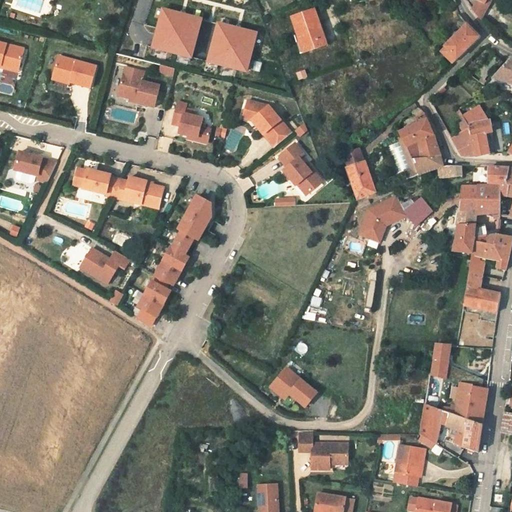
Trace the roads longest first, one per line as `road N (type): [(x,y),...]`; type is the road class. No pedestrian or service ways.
road 1 (residential): [(175,340),(236,225),(228,181),(0,119)]
road 2 (residential): [(175,340),(277,418),(342,426),(360,420),(370,401),(386,275)]
road 3 (residential): [(486,35),(425,99),(451,153),(462,161),(511,163)]
road 4 (unclassified): [(511,318),(478,511)]
road 5 (residential): [(80,511),(175,340)]
